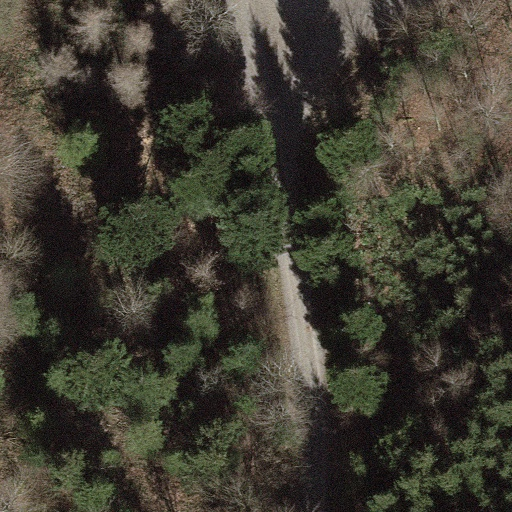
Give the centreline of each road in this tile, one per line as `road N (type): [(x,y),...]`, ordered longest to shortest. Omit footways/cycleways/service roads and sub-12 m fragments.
road 1 (track): [(317,511),(324,420),(241,0)]
road 2 (track): [(250,37),(404,0)]
